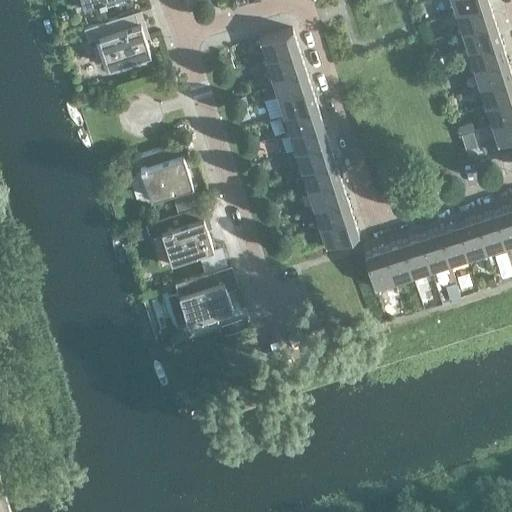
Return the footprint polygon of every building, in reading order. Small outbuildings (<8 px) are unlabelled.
[(486,0),(451,0),(455,10),(486,0)] [(494,18),(488,0),(486,0),(455,10),(461,29),(494,18)] [(150,51),(140,21),(124,26),(120,15),(83,26),(87,39),(98,35),(108,65),(150,51)] [(500,37),(494,18),(461,29),(467,47),(500,37)] [(298,46),(292,26),(259,37),(265,56),(298,46)] [(506,55),(500,37),(467,47),(473,66),(506,55)] [(304,64),(298,46),(265,56),(271,75),(304,64)] [(511,73),(506,55),(473,66),(479,84),(511,73)] [(310,83),(304,64),(271,75),(277,94),(310,83)] [(511,94),(511,73),(479,84),(485,103),(511,94)] [(316,101),(310,83),(277,94),(283,112),(316,101)] [(511,114),(511,94),(485,103),(491,121),(511,114)] [(322,120),(316,101),(283,112),(289,131),(322,120)] [(511,135),(511,114),(491,121),(497,141),(511,135)] [(328,138),(322,120),(289,131),(295,149),(328,138)] [(334,157),(328,138),(295,149),(301,167),(334,157)] [(192,183),(187,165),(182,152),(166,157),(162,146),(126,158),(130,170),(141,167),(150,196),(192,183)] [(340,175),(334,157),(301,167),(307,186),(340,175)] [(346,194),(340,175),(307,186),(313,205),(346,194)] [(352,212),(346,194),(313,205),(319,223),(352,212)] [(511,240),(511,203),(494,209),(505,243),(511,240)] [(213,245),(206,225),(203,215),(195,217),(191,206),(153,218),(157,231),(161,230),(171,259),(213,245)] [(505,243),(494,209),(476,215),(486,248),(505,243)] [(358,232),(352,212),(319,223),(325,242),(358,232)] [(486,248),(476,215),(457,221),(468,254),(486,248)] [(468,254),(457,221),(438,227),(449,260),(468,254)] [(449,260),(438,227),(420,233),(431,266),(449,260)] [(431,266),(420,233),(401,239),(412,272),(431,266)] [(412,272),(401,239),(383,245),(394,278),(412,272)] [(394,278),(383,245),(363,251),(374,285),(394,278)] [(232,307),(226,287),(236,284),(229,264),(213,269),(174,281),(182,304),(189,301),(194,319),(232,307)] [(244,327),(241,320),(222,326),(225,333),(244,327)] [(174,349),(170,336),(156,340),(161,353),(174,349)]
